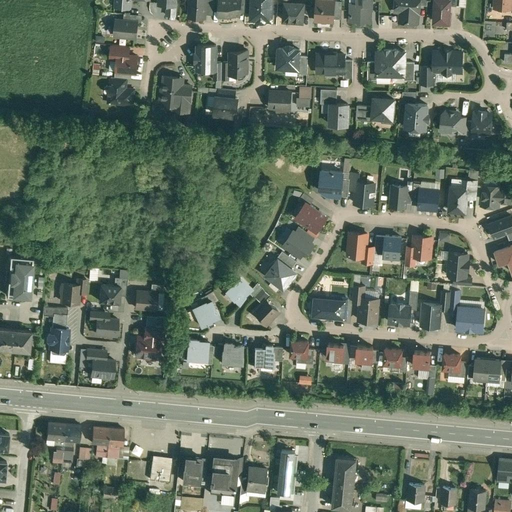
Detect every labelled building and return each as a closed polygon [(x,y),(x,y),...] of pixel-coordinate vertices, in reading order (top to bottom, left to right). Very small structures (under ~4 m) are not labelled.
[(177,1),(168,0),(167,11),(177,12),(178,0),(177,0),(177,1)] [(191,0),(190,13),(206,14),(206,0),(191,0)] [(240,0),(220,0),(220,13),(240,14),(240,12),(240,0)] [(253,0),(252,17),(260,17),(260,16),(264,17),(264,18),(272,18),(273,0),(253,0)] [(335,0),(334,0),(317,0),(316,20),(334,21),(334,18),(335,0)] [(343,1),(335,0),(334,18),(342,18),(343,1)] [(358,0),(358,3),(354,2),(353,9),(351,9),(351,21),(358,21),(358,22),(359,23),(363,23),(364,22),(364,21),(372,21),(372,10),(373,10),(372,0),(358,0)] [(395,0),(395,10),(401,11),(400,21),(418,22),(419,12),(420,12),(421,4),(420,0),(395,0)] [(436,0),(436,6),(435,5),(435,13),(435,21),(442,21),(442,22),(449,23),(450,5),(450,0),(436,0)] [(511,0),(495,0),(495,7),(511,9),(511,0)] [(291,2),(285,1),(285,2),(284,19),(304,20),(305,3),(291,2)] [(143,12),(131,10),(131,17),(138,18),(143,19),(143,12)] [(125,17),(118,16),(117,32),(136,34),(138,18),(131,17),(125,17)] [(131,43),(113,41),(112,55),(119,55),(119,50),(130,51),(131,43)] [(217,41),(199,41),(199,49),(197,49),(197,57),(199,57),(198,65),(215,65),(217,65),(217,58),(217,41)] [(300,49),(279,47),(278,64),(286,65),(286,67),(299,68),(300,55),(300,49)] [(392,48),(385,48),(385,50),(378,50),(377,61),(377,73),(378,73),(391,74),(392,48)] [(406,50),(399,50),(399,49),(392,48),(391,74),(405,74),(406,61),(406,50)] [(249,49),(231,49),(230,58),(230,71),(231,71),(238,71),(238,73),(240,76),(244,76),(247,73),(247,71),(248,71),(249,49)] [(363,58),(373,58),(373,49),(363,49),(363,58)] [(130,51),(119,50),(119,55),(117,67),(137,69),(139,52),(130,51)] [(445,51),(434,51),(434,66),(434,71),(435,71),(443,71),(443,72),(453,72),(453,71),(462,71),(463,51),(452,51),(452,50),(445,50),(445,51)] [(345,53),(318,53),(318,61),(316,63),(316,68),(318,70),(318,72),(344,72),(345,72),(345,59),(345,53)] [(309,55),(300,55),(299,68),(298,73),(308,73),(309,55)] [(223,58),(217,58),(217,65),(215,65),(215,76),(223,76),(223,58)] [(353,59),(345,59),(345,72),(344,72),(344,77),(353,77),(353,59)] [(377,61),(368,61),(368,79),(378,79),(378,73),(377,73),(377,61)] [(415,61),(406,61),(405,74),(405,79),(415,79),(415,61)] [(434,66),(422,65),(422,66),(421,66),(421,82),(434,83),(435,71),(434,71),(434,66)] [(184,74),(165,72),(164,85),(162,85),(161,96),(168,97),(167,101),(175,101),(175,106),(190,108),(191,94),(183,93),(184,81),(183,81),(184,74)] [(128,74),(112,73),(111,82),(127,84),(128,74)] [(127,84),(111,82),(109,81),(108,82),(107,82),(107,83),(106,83),(106,84),(106,85),(106,86),(106,87),(106,88),(107,89),(108,89),(109,90),(111,90),(110,98),(134,101),(136,85),(127,84)] [(192,82),(184,81),(183,93),(191,94),(192,82)] [(237,87),(219,85),(219,93),(236,95),(237,87)] [(311,86),(300,85),(299,97),(310,98),(311,98),(311,86)] [(338,89),(322,88),(321,103),(331,103),(331,102),(337,103),(338,89)] [(292,91),(271,90),(270,107),(277,107),(277,111),(290,111),(290,108),(291,108),(292,91)] [(417,91),(403,90),(402,102),(408,102),(416,103),(417,91)] [(219,93),(217,92),(216,103),(219,103),(218,111),(234,112),(235,105),(238,105),(239,95),(236,95),(219,93)] [(299,97),(297,97),(296,105),(310,105),(310,98),(299,97)] [(395,98),(375,97),(374,105),(373,116),(374,117),(383,117),(383,120),(392,121),(392,118),(393,118),(395,98)] [(337,103),(331,102),(331,103),(330,123),(348,124),(349,103),(337,103)] [(416,103),(408,102),(406,126),(409,126),(409,129),(422,130),(423,127),(426,128),(428,104),(416,103)] [(374,105),(358,104),(356,119),(373,121),(374,117),(373,116),(374,105)] [(487,110),(479,109),(479,112),(474,111),(474,120),(473,132),(482,133),(482,132),(491,133),(491,126),(494,123),(492,120),(492,113),(487,112),(487,110)] [(453,111),(447,110),(442,113),(441,130),(449,131),(453,135),(457,132),(459,132),(460,116),(461,116),(461,112),(454,112),(453,111)] [(461,116),(460,116),(459,132),(467,132),(468,120),(468,117),(461,116)] [(344,171),(322,169),(320,188),(329,194),(341,195),(343,177),(344,171)] [(360,172),(351,171),(350,178),(349,189),(357,189),(357,181),(359,181),(360,172)] [(350,178),(343,177),(341,195),(348,196),(349,189),(350,178)] [(478,180),(468,179),(467,187),(468,187),(467,197),(477,198),(478,180)] [(359,181),(357,181),(357,189),(355,202),(373,204),(375,182),(359,181)] [(422,183),(414,182),(413,189),(412,200),(419,200),(421,187),(422,183)] [(408,185),(393,184),(391,205),(406,206),(406,203),(407,189),(408,185)] [(500,186),(484,184),(482,204),(498,206),(499,199),(502,199),(502,200),(511,201),(511,194),(511,188),(500,187),(500,186)] [(467,187),(452,185),(450,209),(452,209),(454,210),(455,211),(456,212),(458,212),(460,212),(462,211),(463,210),(466,211),(467,197),(468,187),(467,187)] [(421,187),(419,200),(419,207),(438,209),(439,189),(421,187)] [(314,199),(304,192),(299,200),(306,204),(308,201),(311,204),(314,199)] [(311,204),(308,201),(306,204),(297,216),(317,230),(327,217),(326,214),(311,204)] [(511,214),(490,223),(495,236),(507,232),(511,229),(511,214)] [(315,236),(300,226),(296,231),(311,241),(315,236)] [(296,231),(294,229),(284,243),(301,255),(306,249),(309,251),(314,244),(311,241),(296,231)] [(368,233),(351,231),(349,254),(363,255),(366,256),(367,245),(368,233)] [(439,231),(439,238),(449,239),(449,232),(439,231)] [(402,236),(386,234),(386,235),(384,253),(384,255),(400,257),(402,236)] [(433,236),(415,234),(414,246),(413,255),(417,255),(431,257),(433,236)] [(386,235),(377,235),(375,246),(375,252),(384,253),(386,235)] [(511,244),(495,251),(499,263),(509,259),(510,260),(508,263),(509,266),(511,267),(511,244)] [(375,246),(367,245),(366,256),(363,255),(363,262),(374,263),(375,252),(375,246)] [(414,246),(407,245),(405,263),(416,264),(417,255),(413,255),(414,246)] [(298,260),(283,250),(277,258),(279,258),(292,268),(298,260)] [(32,253),(10,251),(7,291),(29,292),(32,253)] [(468,253),(451,251),(450,258),(448,260),(448,265),(450,268),(449,274),(455,275),(466,276),(466,275),(468,253)] [(292,268),(279,258),(277,261),(275,260),(274,261),(272,262),(271,264),(270,265),(269,267),(268,269),(268,268),(268,270),(269,271),(267,274),(284,287),(296,271),(292,268)] [(88,275),(96,275),(96,264),(88,263),(88,275)] [(127,274),(115,273),(114,281),(120,282),(119,291),(125,292),(127,274)] [(239,273),(225,286),(234,295),(240,301),(245,296),(244,294),(246,292),(247,293),(249,292),(253,288),(252,287),(239,273)] [(86,276),(77,275),(77,281),(80,281),(79,288),(85,289),(86,276)] [(466,276),(455,275),(455,283),(471,284),(472,276),(466,275),(466,276)] [(77,281),(62,279),(62,281),(61,281),(61,287),(62,288),(61,297),(78,299),(79,288),(80,281),(77,281)] [(114,281),(100,280),(99,297),(119,299),(119,291),(120,282),(114,281)] [(163,281),(151,280),(151,288),(157,288),(157,289),(163,289),(163,281)] [(263,287),(258,282),(252,287),(253,288),(249,292),(253,296),(254,296),(262,287),(263,287)] [(366,285),(354,284),(353,301),(361,302),(361,297),(365,297),(366,285)] [(151,288),(137,286),(135,304),(155,305),(157,289),(157,288),(151,288)] [(213,286),(204,291),(207,298),(211,296),(212,298),(218,296),(213,286)] [(260,302),(268,293),(262,287),(254,296),(260,302)] [(461,289),(452,289),(451,291),(450,309),(449,313),(458,313),(459,305),(460,305),(461,289)] [(419,291),(411,290),(410,304),(411,304),(411,308),(417,309),(419,291)] [(451,291),(442,290),(441,304),(442,304),(441,308),(450,309),(451,291)] [(205,298),(192,304),(200,322),(211,316),(211,315),(219,312),(215,305),(213,306),(212,303),(214,302),(212,298),(211,296),(207,298),(206,299),(205,298)] [(347,299),(314,296),(313,315),(345,318),(347,299)] [(365,297),(361,297),(361,302),(359,319),(377,320),(379,298),(365,297)] [(267,299),(255,312),(267,324),(279,311),(267,299)] [(68,304),(43,302),(43,311),(53,312),(53,309),(67,310),(68,304)] [(398,303),(391,302),(389,321),(410,323),(411,308),(411,304),(410,304),(405,304),(404,302),(399,302),(398,303)] [(441,304),(424,302),(422,324),(439,326),(441,308),(441,304)] [(460,305),(459,305),(458,313),(457,327),(467,328),(474,329),(483,329),(485,308),(460,305)] [(102,307),(91,306),(90,316),(97,317),(97,313),(101,313),(102,307)] [(67,310),(53,309),(53,312),(52,323),(66,324),(67,310)] [(170,314),(156,312),(155,320),(169,322),(170,314)] [(101,313),(97,313),(97,317),(96,329),(105,330),(106,331),(112,332),(113,331),(116,331),(117,315),(101,313)] [(31,327),(0,323),(0,343),(29,347),(31,327)] [(52,323),(51,323),(51,330),(49,330),(48,331),(47,336),(49,337),(50,337),(50,344),(50,347),(52,349),(63,350),(66,348),(66,346),(67,346),(69,325),(66,324),(52,323)] [(163,325),(145,323),(144,333),(137,333),(135,351),(146,352),(145,355),(154,356),(154,353),(158,353),(160,336),(162,336),(163,325)] [(188,342),(184,341),(182,354),(205,356),(207,340),(207,336),(200,336),(196,335),(197,334),(189,334),(188,342)] [(242,342),(231,341),(232,338),(224,337),(224,340),(223,345),(222,345),(222,353),(221,358),(240,360),(242,342)] [(309,341),(293,339),(292,354),(297,355),(307,355),(308,347),(309,341)] [(213,341),(207,340),(205,356),(205,358),(211,359),(213,341)] [(224,340),(217,340),(216,353),(222,353),(222,345),(223,345),(224,340)] [(345,344),(329,342),(328,357),(334,358),(333,362),(343,363),(343,362),(344,357),(345,344)] [(274,344),(262,343),(262,347),(255,346),(254,365),(274,366),(275,360),(275,351),(273,351),(274,346),(274,344)] [(99,346),(88,345),(87,355),(93,355),(93,353),(98,354),(99,346)] [(374,346),(358,345),(357,360),(373,361),(374,349),(374,346)] [(284,346),(274,346),(273,351),(275,351),(275,360),(283,360),(284,346)] [(308,347),(307,355),(297,355),(297,361),(314,363),(315,348),(308,347)] [(402,349),(386,347),(385,362),(391,363),(390,370),(400,371),(401,356),(402,349)] [(431,351),(415,350),(414,365),(420,365),(419,369),(429,370),(430,366),(430,364),(431,351)] [(98,354),(93,353),(93,355),(91,370),(101,371),(103,374),(108,374),(111,372),(112,372),(113,355),(105,354),(98,354)] [(461,354),(445,353),(444,367),(450,368),(449,375),(459,376),(459,369),(460,369),(460,361),(461,354)] [(408,356),(401,356),(400,371),(407,371),(408,356)] [(489,358),(476,357),(475,365),(474,377),(474,378),(487,379),(489,358)] [(502,360),(489,358),(487,379),(500,380),(500,379),(501,367),(502,360)] [(175,363),(167,361),(165,370),(173,371),(175,363)] [(467,362),(460,361),(460,369),(459,369),(459,376),(466,376),(467,362)] [(437,365),(430,364),(430,366),(429,370),(428,376),(436,377),(437,365)] [(312,376),(300,375),(299,383),(311,384),(312,376)] [(65,419),(48,417),(46,434),(54,434),(54,435),(54,437),(54,438),(54,439),(56,440),(63,440),(65,419)] [(81,420),(65,419),(63,440),(62,454),(70,455),(73,436),(79,437),(81,420)] [(109,422),(94,421),(92,438),(97,438),(96,450),(106,451),(107,439),(109,422)] [(124,424),(109,422),(107,439),(117,440),(122,441),(124,424)] [(8,429),(0,428),(0,444),(0,445),(7,445),(9,430),(9,429),(8,429)] [(117,440),(107,439),(106,451),(115,452),(117,440)] [(63,440),(56,440),(56,446),(53,446),(52,453),(61,454),(62,454),(63,440)] [(273,491),(290,493),(294,446),(277,445),(273,491)] [(171,452),(152,449),(149,472),(168,475),(171,452)] [(201,452),(183,450),(182,462),(180,477),(199,479),(200,462),(201,452)] [(237,453),(211,450),(208,481),(234,483),(235,471),(237,453)] [(357,458),(338,456),(333,505),(352,507),(357,458)] [(511,459),(501,458),(499,480),(509,481),(510,476),(511,475),(511,459)] [(51,478),(57,479),(60,467),(53,466),(51,478)] [(268,469),(249,467),(247,477),(247,485),(266,487),(265,490),(266,490),(268,469)] [(117,483),(103,482),(102,492),(116,493),(117,483)] [(425,484),(411,482),(409,499),(423,501),(425,484)] [(457,487),(444,486),(442,505),(445,506),(445,502),(455,503),(457,487)] [(486,490),(471,488),(468,511),(477,511),(478,507),(485,508),(486,490)] [(230,499),(231,490),(219,489),(218,498),(230,499)] [(510,511),(511,494),(511,493),(496,492),(494,511),(510,511)] [(405,511),(407,499),(400,498),(398,511),(405,511)]
